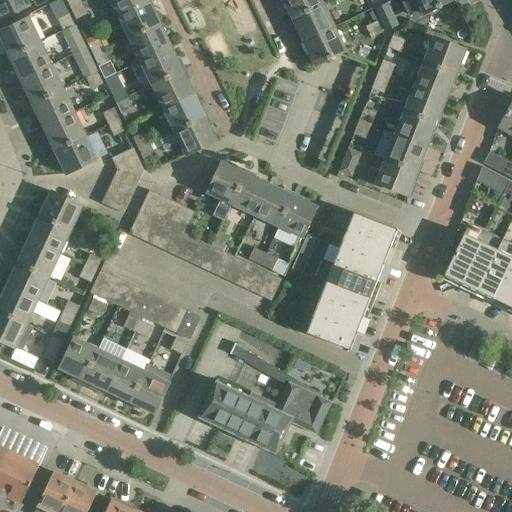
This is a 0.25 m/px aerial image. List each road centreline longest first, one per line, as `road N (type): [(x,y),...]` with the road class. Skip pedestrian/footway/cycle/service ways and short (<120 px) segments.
road 1 (unclassified): [(266,511),(0,384)]
road 2 (residential): [(316,511),(413,294)]
road 3 (residential): [(440,230),(507,53)]
road 4 (residential): [(440,230),(280,170)]
